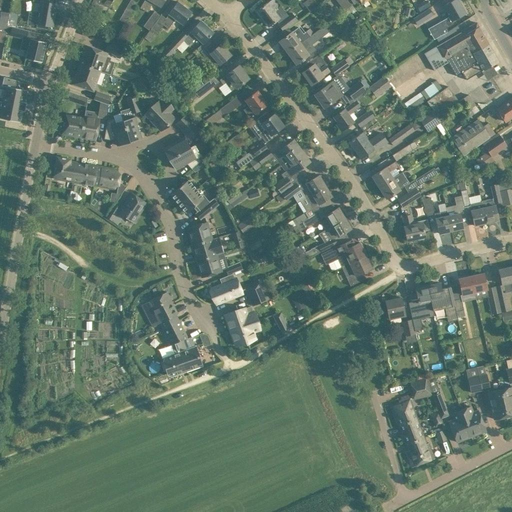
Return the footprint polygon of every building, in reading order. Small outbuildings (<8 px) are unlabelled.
[(27,20),(27,22),(42,24),(42,29),(48,30),(49,26),(52,26),(54,18),(54,16),(56,4),(53,3),(53,0),(32,0),(32,1),(41,2),(39,13),(29,11),(28,13),(27,20)] [(93,0),(91,6),(106,13),(112,2),(109,0),(107,0),(105,2),(104,4),(99,2),(99,0),(93,0)] [(129,0),(119,19),(125,23),(137,2),(132,0),(129,0)] [(144,0),(140,8),(147,12),(153,1),(161,6),(163,0),(144,0)] [(280,8),(279,7),(273,0),(270,0),(256,11),(268,27),(280,18),(275,11),(280,8)] [(312,0),(306,0),(303,2),(304,3),(310,11),(315,7),(317,6),(312,0)] [(449,17),(436,24),(428,29),(434,39),(447,32),(445,28),(453,24),(452,21),(457,18),(466,13),(458,0),(452,0),(448,3),(443,5),(449,17)] [(160,15),(149,30),(144,38),(150,42),(157,32),(157,33),(163,25),(168,29),(175,19),(182,24),(185,20),(191,12),(177,2),(171,10),(169,14),(166,18),(161,14),(160,15)] [(345,10),(347,14),(350,11),(355,18),(360,15),(356,10),(356,11),(351,5),(345,10)] [(91,6),(88,13),(102,19),(105,13),(91,6)] [(407,7),(405,15),(412,17),(414,8),(407,7)] [(143,26),(149,30),(160,15),(154,11),(143,26)] [(277,24),(283,31),(297,20),(292,13),(277,24)] [(419,14),(413,18),(417,25),(423,21),(419,14)] [(0,31),(6,33),(8,16),(0,15),(0,17),(0,31)] [(182,32),(163,52),(168,58),(184,41),(188,45),(196,37),(202,43),(206,46),(211,42),(207,39),(213,32),(200,21),(193,28),(190,31),(186,36),(182,32)] [(437,45),(424,53),(434,70),(448,62),(455,75),(461,72),(462,72),(473,66),(472,64),(477,60),(474,55),(478,53),(476,51),(488,44),(488,43),(476,23),(437,45)] [(26,39),(28,30),(11,26),(9,35),(26,39)] [(279,41),(287,52),(300,43),(317,30),(314,26),(310,29),(310,28),(303,33),(298,27),(279,41)] [(300,43),(287,52),(296,64),(308,54),(306,52),(313,47),(310,43),(321,35),(317,30),(300,43)] [(41,62),(46,42),(30,38),(25,58),(41,62)] [(373,49),(379,45),(374,38),(368,41),(373,49)] [(111,42),(110,43),(110,42),(105,48),(118,58),(122,52),(111,42)] [(200,51),(195,55),(202,63),(206,59),(207,60),(215,68),(220,64),(230,55),(221,44),(216,48),(211,42),(206,46),(203,49),(200,51)] [(328,47),(324,42),(314,49),(318,54),(328,47)] [(473,66),(462,72),(466,79),(498,61),(488,44),(476,51),(478,53),(474,55),(477,60),(472,64),(473,66)] [(81,59),(79,64),(100,71),(102,66),(103,66),(107,53),(85,45),(80,59),(81,59)] [(326,64),(319,54),(305,64),(308,68),(302,72),(311,85),(329,71),(324,65),(326,64)] [(331,68),(336,75),(349,66),(343,59),(331,68)] [(405,74),(415,67),(410,59),(400,66),(405,74)] [(137,65),(144,72),(147,69),(140,62),(137,65)] [(100,71),(79,64),(72,84),(93,91),(100,71)] [(227,74),(220,79),(223,84),(225,83),(231,91),(248,79),(238,65),(230,71),(227,74)] [(147,69),(144,72),(153,82),(156,79),(147,69)] [(369,87),(375,96),(391,86),(384,76),(369,87)] [(5,77),(3,86),(6,87),(3,102),(26,107),(27,103),(25,103),(28,90),(18,88),(20,81),(5,77)] [(204,85),(196,91),(194,93),(198,98),(219,82),(215,77),(204,85)] [(436,79),(406,102),(411,109),(442,86),(436,79)] [(193,87),(196,91),(204,85),(201,81),(193,87)] [(326,86),(322,88),(314,94),(324,107),(332,102),(342,94),(332,81),(326,86)] [(366,89),(360,81),(346,91),(352,99),(366,89)] [(427,101),(433,110),(437,116),(458,101),(448,86),(427,101)] [(111,96),(96,91),(93,99),(94,99),(94,100),(100,102),(108,104),(111,96)] [(225,116),(234,108),(245,100),(249,105),(243,110),(249,117),(258,110),(267,104),(257,91),(249,97),(244,91),(230,102),(220,109),(225,116)] [(79,94),(77,102),(86,105),(88,97),(79,94)] [(462,98),(470,108),(475,104),(468,94),(462,98)] [(140,111),(136,97),(128,99),(132,113),(140,111)] [(511,98),(497,109),(505,121),(511,116),(511,98)] [(0,101),(0,107),(2,108),(0,116),(0,118),(21,122),(24,110),(25,110),(26,107),(3,102),(0,101)] [(145,113),(162,130),(173,119),(167,112),(172,107),(166,101),(161,106),(157,102),(145,113)] [(356,101),(342,111),(333,117),(338,123),(336,124),(341,131),(349,125),(353,122),(348,114),(360,106),(356,101)] [(108,104),(100,102),(97,117),(105,118),(108,104)] [(355,120),(360,126),(374,117),(370,110),(355,120)] [(427,131),(436,125),(440,121),(437,116),(433,110),(420,120),(427,131)] [(267,111),(259,117),(248,126),(259,140),(262,138),(266,143),(269,141),(277,135),(275,133),(283,126),(274,114),(271,116),(267,111)] [(65,122),(57,120),(55,130),(63,131),(63,133),(80,136),(81,137),(84,117),(84,118),(66,115),(65,122)] [(134,115),(122,119),(129,141),(141,138),(134,115)] [(176,124),(183,131),(194,125),(185,115),(176,124)] [(84,117),(81,137),(96,139),(99,119),(84,117)] [(129,141),(122,119),(122,121),(115,123),(114,118),(107,120),(104,139),(111,140),(115,139),(117,145),(129,141)] [(469,125),(452,138),(464,155),(490,137),(482,126),(478,120),(469,125)] [(388,139),(390,142),(393,145),(414,130),(420,126),(416,121),(410,125),(410,124),(388,139)] [(487,123),(482,126),(490,137),(495,134),(491,128),(487,123)] [(183,131),(187,139),(198,132),(194,125),(183,131)] [(362,132),(357,136),(349,142),(360,158),(367,153),(368,155),(387,142),(381,134),(380,132),(368,141),(362,132)] [(488,152),(479,158),(486,167),(495,161),(492,157),(507,146),(498,133),(483,143),(488,151),(488,152)] [(170,159),(189,148),(183,137),(164,148),(170,159)] [(285,146),(273,155),(282,165),(301,151),(293,140),(285,146)] [(392,155),(396,161),(413,150),(418,146),(414,141),(409,144),(392,155)] [(251,150),(235,162),(240,168),(249,161),(252,160),(267,148),(262,142),(251,150)] [(189,148),(170,159),(176,169),(187,163),(191,169),(204,158),(198,151),(193,154),(189,148)] [(252,160),(249,161),(255,169),(269,159),(268,159),(272,155),(267,148),(252,160)] [(276,186),(273,188),(278,195),(279,194),(280,193),(292,185),(287,178),(290,176),(301,168),(310,162),(301,151),(282,165),(286,171),(281,174),(284,178),(275,185),(276,186)] [(53,178),(72,182),(75,162),(70,161),(70,159),(57,156),(53,178)] [(206,165),(211,173),(217,170),(212,161),(206,165)] [(72,182),(93,185),(97,166),(75,162),(72,182)] [(372,176),(379,187),(392,178),(389,173),(397,167),(394,162),(372,176)] [(97,166),(93,185),(98,186),(98,184),(115,187),(118,169),(97,166)] [(392,178),(379,187),(386,198),(399,189),(404,186),(407,192),(430,178),(437,173),(433,168),(415,180),(414,179),(408,183),(401,172),(392,178)] [(495,173),(495,174),(497,184),(504,182),(502,171),(495,173)] [(325,186),(318,175),(305,183),(299,187),(301,189),(305,197),(325,186)] [(170,194),(178,204),(196,189),(188,179),(170,194)] [(460,188),(461,195),(464,207),(470,206),(471,211),(474,225),(486,223),(481,201),(469,204),(464,181),(458,182),(459,183),(459,185),(460,188)] [(120,182),(117,187),(123,191),(126,186),(120,182)] [(278,195),(276,196),(280,202),(284,198),(286,200),(301,189),(299,187),(296,182),(292,185),(280,193),(279,194),(278,195)] [(509,182),(497,184),(499,190),(510,188),(509,182)] [(493,198),(481,201),(486,223),(498,220),(495,206),(502,204),(499,190),(497,184),(490,186),(493,198)] [(312,208),(315,213),(315,214),(318,212),(331,204),(328,198),(331,196),(325,186),(305,197),(312,208)] [(249,195),(250,199),(259,196),(257,188),(248,191),(249,195)] [(195,205),(199,210),(209,202),(203,194),(201,196),(196,189),(178,204),(186,213),(195,205)] [(415,189),(406,194),(398,200),(402,206),(410,201),(420,195),(415,189)] [(500,191),(502,200),(511,198),(509,189),(500,191)] [(236,190),(225,198),(230,204),(231,203),(241,196),(236,190)] [(113,191),(111,200),(118,202),(120,193),(113,191)] [(231,203),(230,204),(232,207),(249,195),(248,191),(241,196),(231,203)] [(220,192),(213,198),(216,201),(222,195),(220,192)] [(117,212),(130,220),(134,223),(147,203),(132,193),(123,206),(122,205),(117,212)] [(445,207),(446,211),(451,231),(463,228),(460,216),(466,215),(464,207),(461,195),(454,197),(456,205),(445,207)] [(213,198),(209,202),(199,210),(195,213),(200,220),(219,204),(216,201),(213,198)] [(427,216),(433,214),(430,198),(423,199),(427,216)] [(320,223),(325,230),(344,218),(338,207),(325,215),(327,219),(320,223)] [(451,231),(446,211),(439,212),(439,216),(435,217),(435,219),(439,233),(451,231)] [(119,219),(109,212),(106,217),(116,224),(119,219)] [(308,218),(296,225),(299,231),(322,218),(318,212),(315,214),(315,213),(308,218)] [(293,227),(296,225),(308,218),(304,213),(299,215),(286,224),(289,229),(293,227)] [(252,215),(237,225),(244,234),(259,224),(252,215)] [(424,239),(423,237),(425,236),(423,231),(429,229),(427,219),(412,222),(411,215),(402,216),(405,226),(404,227),(407,240),(417,238),(418,240),(424,239)] [(344,218),(325,230),(330,239),(318,245),(321,251),(337,244),(334,238),(338,236),(351,228),(348,224),(349,223),(349,221),(347,217),(345,217),(344,218)] [(155,220),(149,223),(153,228),(158,225),(155,220)] [(187,228),(192,244),(211,239),(206,222),(187,228)] [(233,233),(238,248),(246,245),(239,231),(233,233)] [(192,244),(197,260),(216,254),(224,252),(219,237),(211,239),(192,244)] [(337,259),(341,267),(365,256),(356,237),(338,245),(320,254),(325,265),(337,259)] [(216,254),(197,260),(202,277),(221,271),(216,254)] [(365,256),(341,267),(350,286),(365,279),(362,273),(371,268),(365,256)] [(224,268),(227,275),(232,273),(242,269),(239,261),(224,268)] [(511,281),(511,266),(499,270),(502,284),(504,293),(511,291),(510,282),(511,281)] [(232,273),(227,275),(219,279),(222,284),(210,289),(209,291),(209,293),(211,294),(213,295),(216,304),(242,293),(236,278),(235,279),(232,273)] [(483,273),(471,276),(474,292),(486,289),(483,273)] [(474,292),(471,276),(458,279),(462,295),(474,292)] [(245,287),(250,298),(265,292),(260,281),(245,287)] [(427,286),(432,307),(444,305),(447,319),(457,317),(456,311),(453,300),(444,302),(442,293),(439,283),(427,286)] [(420,310),(432,307),(427,286),(415,288),(419,303),(420,310)] [(179,320),(176,315),(178,314),(166,291),(148,301),(156,316),(149,319),(152,326),(160,323),(163,329),(179,320)] [(265,292),(250,298),(253,306),(268,300),(265,292)] [(498,299),(497,293),(488,295),(492,314),(501,312),(498,299)] [(498,299),(501,312),(509,310),(506,297),(498,299)] [(385,301),(387,311),(389,319),(405,315),(401,298),(385,301)] [(461,298),(453,300),(456,311),(457,317),(465,316),(463,309),(461,298)] [(225,315),(230,330),(257,321),(254,312),(247,314),(244,308),(225,315)] [(501,312),(503,321),(511,319),(510,310),(509,310),(501,312)] [(280,312),(273,315),(281,331),(288,328),(280,312)] [(179,320),(163,329),(167,338),(183,330),(179,320)] [(412,320),(402,322),(405,336),(406,335),(415,333),(414,330),(412,321),(412,320)] [(257,321),(230,330),(235,345),(255,339),(253,331),(259,329),(257,321)] [(183,330),(167,338),(171,345),(172,344),(177,342),(187,371),(202,365),(195,347),(187,350),(183,339),(187,337),(183,330)] [(177,342),(172,344),(175,354),(165,358),(171,375),(186,370),(186,371),(187,371),(177,342)] [(479,376),(482,389),(489,387),(486,374),(479,376)] [(482,390),(479,376),(467,378),(471,392),(482,390)] [(434,377),(426,379),(432,395),(437,408),(445,405),(434,377)] [(410,382),(414,399),(432,395),(426,379),(410,382)] [(511,387),(500,389),(506,416),(511,415),(511,387)] [(506,416),(500,389),(488,392),(494,419),(506,416)] [(391,405),(398,425),(417,418),(408,394),(400,397),(401,401),(391,405)] [(470,406),(461,410),(471,436),(486,430),(478,410),(473,412),(470,406)] [(471,436),(461,410),(452,414),(454,420),(449,422),(456,442),(471,436)] [(438,411),(431,414),(433,419),(440,416),(438,411)] [(398,425),(405,444),(424,436),(417,418),(398,425)] [(445,436),(443,430),(436,433),(438,439),(445,436)] [(424,436),(405,444),(408,450),(406,451),(412,467),(434,458),(428,442),(426,443),(424,436)]
